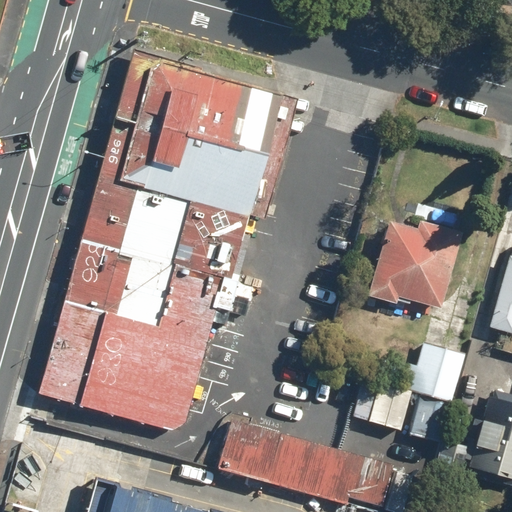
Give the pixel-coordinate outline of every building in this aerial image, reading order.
[(135,55),(40,393),(173,429),(186,421),(198,378),(225,277),(232,278),(250,215),(263,218),(269,196),(297,101),(135,55)] [(418,224),(390,216),(368,291),(398,300),(400,293),(442,305),(464,228),(420,216),(418,224)] [(511,251),(490,324),(511,330),(511,251)] [(412,386),(437,393),(425,436),(443,441),(455,398),(453,398),(466,353),(425,341),(412,386)] [(396,393),(354,385),(348,414),(390,422),(396,393)] [(511,394),(488,394),(468,465),(511,475),(511,394)] [(397,462),(236,414),(219,468),(346,506),(349,497),(383,507),(397,462)] [(224,511),(94,477),(84,511),(224,511)]
